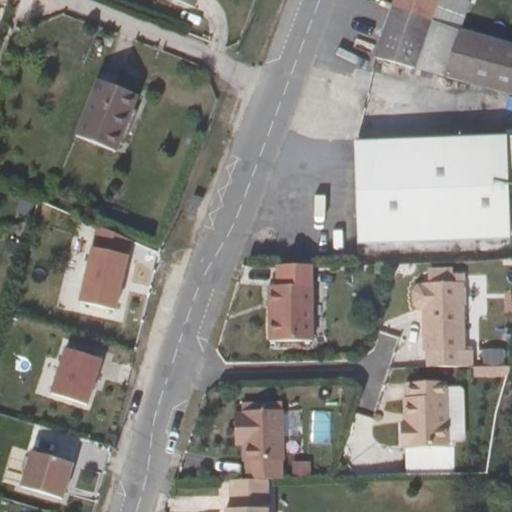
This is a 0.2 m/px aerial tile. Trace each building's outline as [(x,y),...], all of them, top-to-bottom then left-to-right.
[(153,0),(152,2),(184,15),(189,0),(153,0)] [(189,0),(184,15),(188,17),(195,0),(189,0)] [(379,0),(367,0),(359,34),(379,39),(388,2),(379,0)] [(437,0),(394,0),(392,6),(431,19),(431,16),(437,0)] [(382,33),(421,46),(431,19),(392,6),(382,33)] [(431,16),(431,19),(421,46),(427,48),(438,19),(431,16)] [(511,43),(438,19),(427,48),(418,73),(511,98),(511,43)] [(411,71),(421,46),(382,33),(371,61),(411,71)] [(411,71),(418,73),(427,48),(421,46),(411,71)] [(110,160),(133,101),(92,85),(70,142),(110,160)] [(358,247),(505,241),(499,138),(354,145),(358,247)] [(107,242),(78,229),(71,246),(97,258),(50,393),(97,410),(146,270),(103,254),(107,242)] [(262,349),(304,347),(301,292),(258,294),(262,349)] [(461,366),(460,298),(420,298),(420,300),(415,300),(410,304),(410,318),(415,322),(421,322),(421,365),(424,366),(423,381),(468,381),(469,366),(461,366)] [(472,366),(473,376),(506,375),(506,365),(472,366)] [(441,460),(441,395),(403,395),(403,411),(402,436),(399,436),(396,436),(395,458),(399,458),(399,460),(441,460)] [(276,468),(278,418),(238,416),(237,418),(230,418),(230,438),(238,438),(238,450),(238,467),(242,467),(241,486),(266,486),(274,486),(274,468),(276,468)] [(238,438),(230,438),(229,450),(238,450),(238,438)] [(63,500),(74,463),(28,449),(17,486),(63,500)] [(241,486),(226,486),(226,502),(266,502),(266,486),(241,486)] [(265,511),(266,502),(226,502),(225,511),(265,511)]
